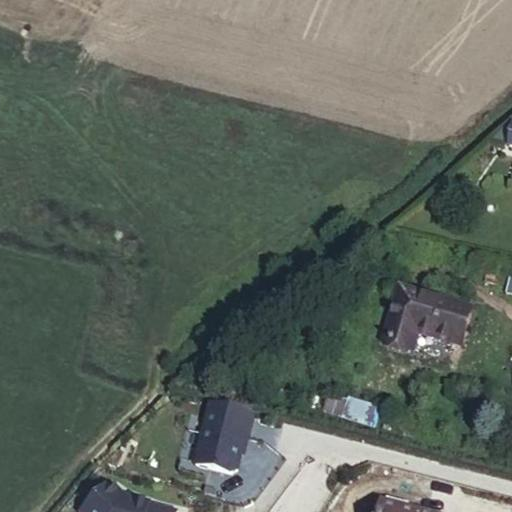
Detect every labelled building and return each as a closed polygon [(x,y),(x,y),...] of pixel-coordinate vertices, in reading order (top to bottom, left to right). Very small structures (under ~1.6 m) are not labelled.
[(413,352),(420,333),(421,328),(436,332),(435,337),(453,343),(462,307),(402,289),(385,343),(413,352)] [(473,310),(462,307),(453,343),(463,346),(473,310)] [(421,328),(420,333),(435,337),(436,332),(421,328)] [(251,416),(212,406),(196,468),(231,477),(237,473),(245,440),(248,441),(252,424),(250,423),(251,416)] [(102,488),(86,511),(168,511),(150,507),(151,505),(126,497),(110,487),(102,488)]
